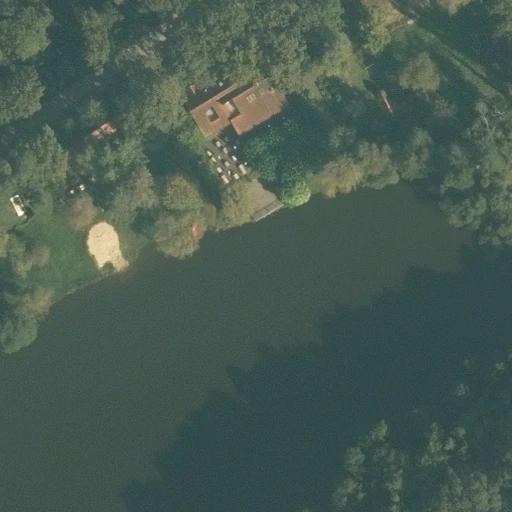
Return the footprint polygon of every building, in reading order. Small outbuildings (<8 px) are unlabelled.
[(308,32),(321,59),(364,38),(351,11),(308,32)] [(201,54),(183,65),(193,80),(210,68),(201,54)] [(253,58),(225,75),(230,84),(258,67),(253,58)] [(191,81),(193,80),(183,65),(45,159),(48,163),(56,158),(62,167),(179,89),(191,81)] [(234,125),(237,130),(281,102),(269,83),(268,83),(258,67),(230,84),(225,75),(223,72),(196,89),(183,97),(181,98),(200,128),(226,112),(234,125)] [(183,97),(196,89),(191,81),(179,89),(183,97)] [(287,111),(281,102),(237,130),(242,138),(287,111)] [(209,141),(234,125),(226,112),(200,128),(209,141)]
